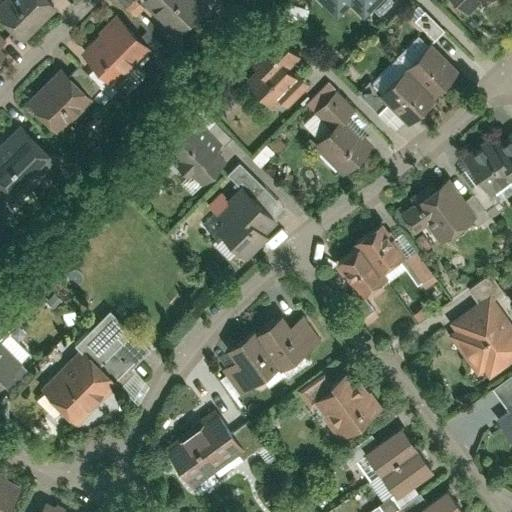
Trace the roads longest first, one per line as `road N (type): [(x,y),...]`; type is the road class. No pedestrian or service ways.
road 1 (residential): [(291,249),(511,511)]
road 2 (residential): [(291,249),(223,308),(165,374),(97,473)]
road 3 (residential): [(511,72),(291,249)]
road 4 (residential): [(91,0),(0,92)]
